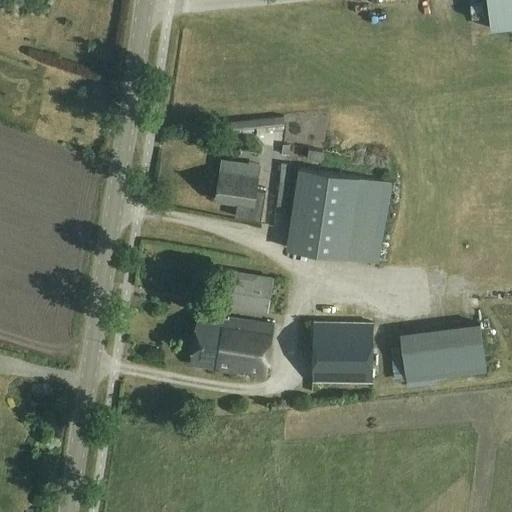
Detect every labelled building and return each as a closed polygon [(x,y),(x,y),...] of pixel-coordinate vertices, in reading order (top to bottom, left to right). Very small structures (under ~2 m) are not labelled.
[(511,26),(511,0),(487,0),(491,29),(511,26)] [(447,86),(458,81),(450,65),(440,69),(447,86)] [(323,150),(309,148),(308,158),(322,160),(323,150)] [(392,180),(300,165),(287,245),(379,260),(392,180)] [(258,177),(220,172),(216,201),(237,204),(235,217),(260,221),(265,192),(255,191),(258,177)] [(228,270),(224,302),(267,309),(272,277),(228,270)] [(500,322),(501,302),(486,301),(485,321),(500,322)] [(274,324),(199,313),(191,366),(266,377),(274,324)] [(374,322),(314,321),(313,379),(373,380),(374,322)] [(487,370),(481,323),(402,332),(407,380),(487,370)] [(290,391),(309,389),(307,370),(288,372),(290,391)]
